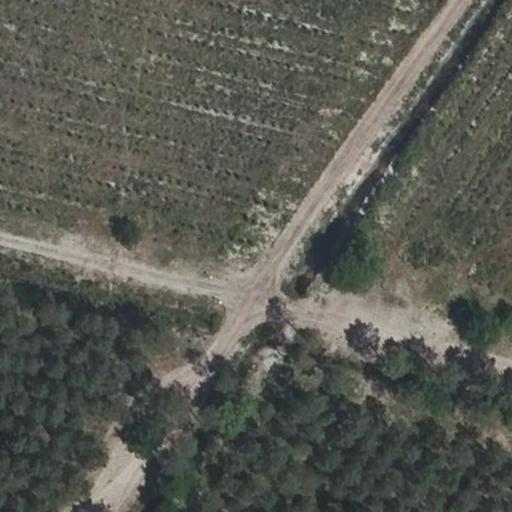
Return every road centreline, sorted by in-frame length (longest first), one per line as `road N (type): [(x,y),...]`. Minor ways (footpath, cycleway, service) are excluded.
road 1 (track): [(116,511),(470,0)]
road 2 (track): [(0,237),(511,369)]
